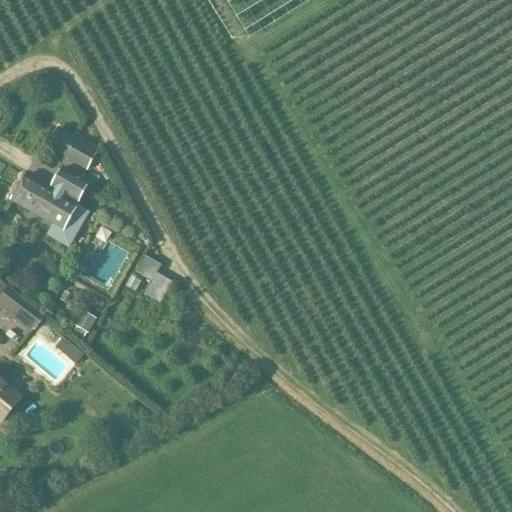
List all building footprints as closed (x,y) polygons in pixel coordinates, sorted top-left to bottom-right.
[(62,136),(52,130),(43,146),(83,169),(94,151),(64,133),(62,136)] [(10,202),(63,233),(77,208),(76,207),(88,186),(62,170),(49,192),(24,177),(10,202)] [(97,256),(86,251),(78,270),(102,281),(115,254),(101,247),(97,256)] [(161,267),(160,266),(145,258),(136,274),(152,283),(161,267)] [(44,319),(0,283),(0,305),(34,333),(44,319)] [(86,338),(96,318),(83,311),(73,331),(86,338)] [(63,338),(55,347),(76,365),(84,355),(63,338)] [(0,384),(0,423),(1,425),(20,401),(7,391),(7,390),(0,384)] [(15,477),(15,475),(0,471),(0,492),(12,495),(15,477)]
